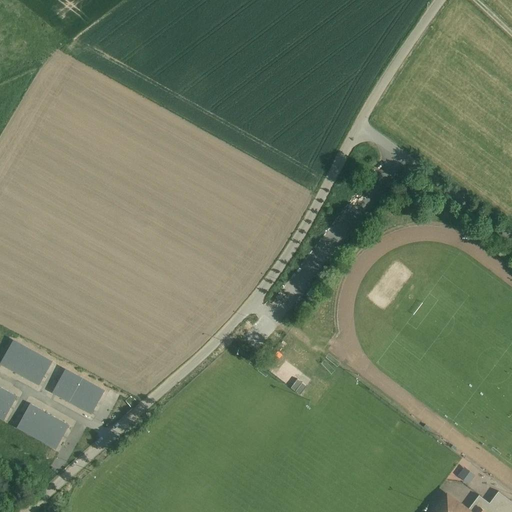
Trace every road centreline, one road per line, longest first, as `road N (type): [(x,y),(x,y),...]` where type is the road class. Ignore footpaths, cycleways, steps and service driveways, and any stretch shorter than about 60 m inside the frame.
road 1 (residential): [(28,511),(246,310),(360,132)]
road 2 (residential): [(360,132),(511,240)]
road 3 (residential): [(360,132),(442,0)]
